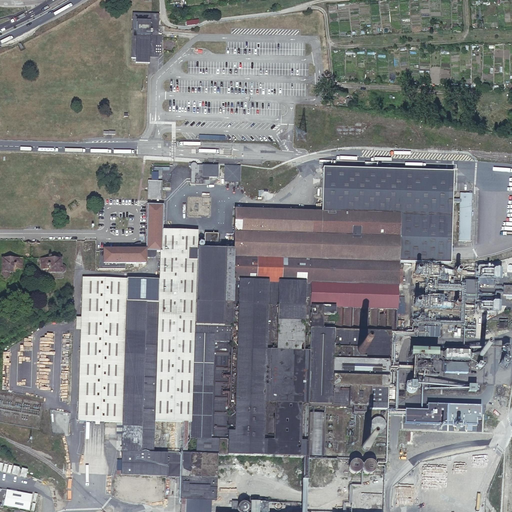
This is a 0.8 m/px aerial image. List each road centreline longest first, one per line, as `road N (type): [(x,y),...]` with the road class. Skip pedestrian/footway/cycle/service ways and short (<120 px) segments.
road 1 (track): [(511,39),(328,48),(322,10),(287,10)]
road 2 (track): [(318,0),(184,28),(166,23)]
